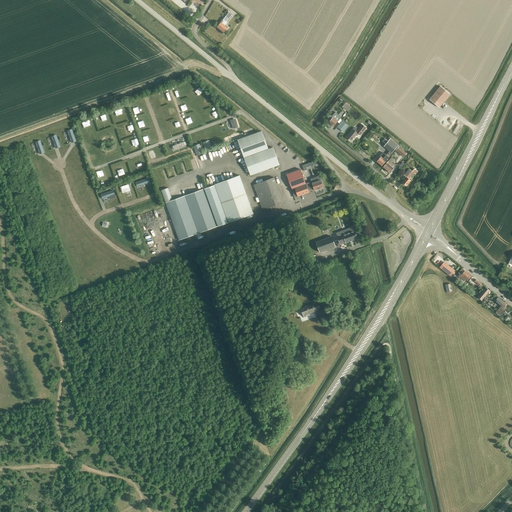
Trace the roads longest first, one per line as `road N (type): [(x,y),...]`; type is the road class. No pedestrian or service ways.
road 1 (tertiary): [(248,511),(386,309),(428,232)]
road 2 (unclassified): [(428,232),(231,76)]
road 3 (tertiary): [(428,232),(511,71)]
road 4 (unclassified): [(231,76),(136,0)]
